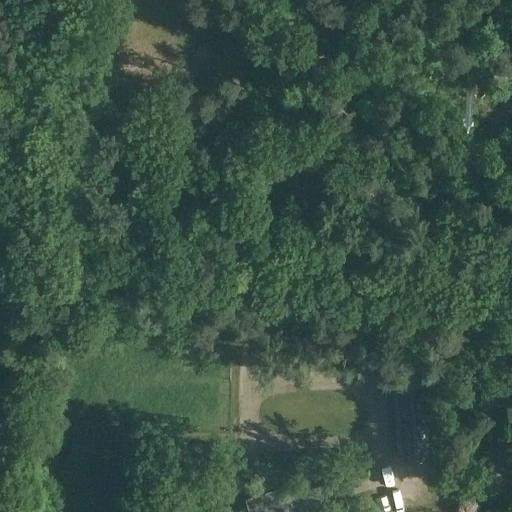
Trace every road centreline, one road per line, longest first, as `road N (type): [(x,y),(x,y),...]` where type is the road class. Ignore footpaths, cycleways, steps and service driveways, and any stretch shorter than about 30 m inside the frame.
road 1 (unclassified): [(511,247),(21,220)]
road 2 (unclassified): [(16,511),(21,220)]
road 3 (unclassified): [(21,220),(40,0)]
